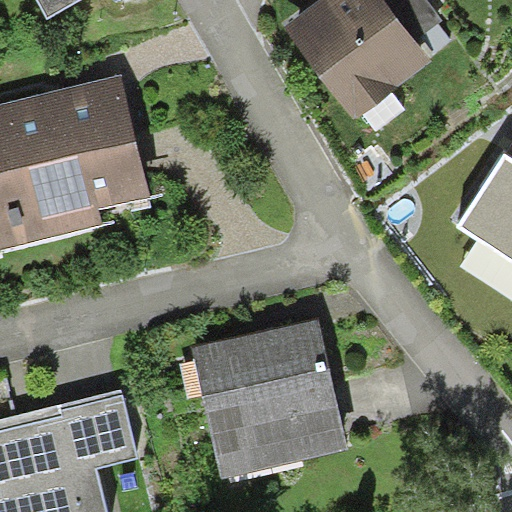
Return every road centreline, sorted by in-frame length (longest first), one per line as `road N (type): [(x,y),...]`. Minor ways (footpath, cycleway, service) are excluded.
road 1 (residential): [(352,239),(306,262),(0,337)]
road 2 (residential): [(352,239),(209,10)]
road 3 (residential): [(511,439),(352,239)]
